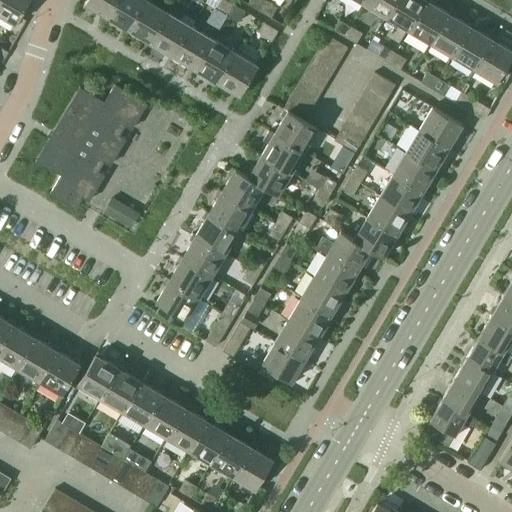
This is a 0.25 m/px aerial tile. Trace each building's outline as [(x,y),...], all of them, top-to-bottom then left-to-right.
[(0,0),(0,14),(15,23),(28,0),(0,0)] [(86,0),(85,3),(107,16),(116,0),(86,0)] [(116,0),(107,16),(129,29),(145,0),(116,0)] [(145,0),(129,29),(151,42),(168,12),(147,0),(145,0)] [(220,0),(215,8),(227,15),(233,4),(225,0),(220,0)] [(249,0),(247,3),(259,10),(264,0),(249,0)] [(264,0),(259,10),(270,17),(276,7),(265,0),(264,0)] [(365,0),(363,3),(385,16),(394,0),(365,0)] [(394,0),(385,16),(407,29),(424,0),(394,0)] [(424,0),(407,29),(429,42),(447,12),(426,0),(424,0)] [(227,15),(239,22),(245,11),(233,4),(227,15)] [(151,42),(173,55),(191,25),(168,12),(151,42)] [(429,42),(451,55),(469,25),(447,12),(429,42)] [(332,29),(344,36),(350,26),(338,19),(332,29)] [(260,34),(271,41),(277,30),(266,24),(260,34)] [(173,55),(195,68),(213,38),(191,25),(173,55)] [(451,55),(473,68),(491,38),(469,25),(451,55)] [(344,36),(355,43),(361,33),(350,26),(344,36)] [(320,45),(340,57),(347,46),(326,34),(320,45)] [(195,68),(217,81),(235,51),(213,38),(195,68)] [(473,68),(496,82),(511,54),(511,50),(491,38),(473,68)] [(314,55),(334,67),(340,57),(320,45),(314,55)] [(376,55),(388,62),(394,52),(382,45),(376,55)] [(217,81),(239,94),(257,65),(235,51),(217,81)] [(388,62),(399,69),(405,59),(394,52),(388,62)] [(307,66),(328,78),(334,67),(314,55),(307,66)] [(301,76),(322,88),(328,78),(307,66),(301,76)] [(420,82),(432,88),(438,78),(426,71),(420,82)] [(368,82),(388,95),(394,84),(374,72),(368,82)] [(295,86),(316,98),(322,88),(301,76),(295,86)] [(432,88),(443,95),(449,85),(438,78),(432,88)] [(361,94),(381,106),(388,95),(368,82),(361,94)] [(50,192),(75,207),(78,203),(82,195),(89,199),(104,174),(97,170),(103,160),(110,164),(125,138),(118,134),(124,124),(131,128),(146,102),(114,83),(103,102),(94,96),(94,95),(79,86),(53,131),(48,139),(35,160),(50,169),(50,168),(60,174),(50,192)] [(289,97),(310,109),(316,98),(295,86),(289,97)] [(453,101),(483,119),(489,109),(460,91),(453,101)] [(354,106),(374,118),(381,106),(361,94),(354,106)] [(283,107),(287,110),(304,119),(310,109),(289,97),(283,107)] [(348,116),(368,128),(374,118),(354,106),(348,116)] [(418,128),(448,146),(461,124),(432,106),(418,128)] [(274,132),(304,150),(317,127),(304,119),(287,110),(274,132)] [(341,128),(361,140),(368,128),(348,116),(341,128)] [(334,140),(354,152),(361,140),(341,128),(334,140)] [(405,151),(435,168),(448,146),(418,128),(405,151)] [(261,154),(290,172),(304,150),(274,132),(269,129),(262,140),(267,143),(261,154)] [(392,172),(422,190),(435,168),(405,151),(392,172)] [(264,186),(277,194),(290,172),(261,154),(248,176),(247,176),(264,186)] [(349,177),(359,183),(366,171),(356,165),(349,177)] [(221,190),(251,208),(264,186),(247,176),(248,176),(234,168),(221,190)] [(379,195),(409,212),(422,190),(392,172),(379,195)] [(319,188),(329,195),(336,183),(325,177),(319,188)] [(342,188),(352,194),(359,183),(349,177),(342,188)] [(312,200),(322,206),(329,195),(319,188),(312,200)] [(208,212),(238,230),(251,208),(221,190),(208,212)] [(104,210),(131,226),(140,211),(113,195),(104,210)] [(366,217),(396,234),(409,212),(379,195),(366,217)] [(322,221),(333,227),(340,216),(329,209),(322,221)] [(299,221),(309,227),(316,216),(306,210),(299,221)] [(275,222),(285,228),(292,217),(282,211),(275,222)] [(195,234),(225,252),(238,230),(208,212),(195,234)] [(353,239),(369,248),(383,257),(396,234),(366,217),(353,239)] [(268,234),(278,240),(285,228),(275,222),(268,234)] [(326,253),(356,270),(369,248),(353,239),(340,230),(332,243),(322,237),(316,247),(326,253)] [(182,256),(212,274),(225,252),(195,234),(182,256)] [(279,254),(289,260),(296,249),(286,243),(279,254)] [(313,275),(343,292),(356,270),(326,253),(313,275)] [(272,266),(283,272),(289,260),(279,254),(272,266)] [(249,266),(259,272),(266,261),(255,255),(249,266)] [(169,278),(199,296),(212,274),(182,256),(169,278)] [(242,278),(252,284),(259,272),(249,266),(242,278)] [(300,297),(330,314),(343,292),(313,275),(300,297)] [(199,296),(169,278),(155,301),(160,304),(156,311),(181,325),(185,318),(199,296)] [(511,278),(503,293),(511,298),(511,278)] [(253,298),(263,304),(270,293),(260,287),(253,298)] [(511,298),(503,293),(491,314),(511,326),(511,298)] [(287,319),(317,336),(330,314),(300,297),(287,319)] [(246,310),(256,316),(263,304),(253,298),(246,310)] [(222,310),(233,316),(240,305),(229,299),(222,310)] [(205,340),(215,346),(233,316),(222,310),(205,340)] [(511,326),(491,314),(479,335),(504,350),(511,338),(511,337),(511,326)] [(0,346),(13,324),(0,316),(0,346)] [(274,341),(304,358),(317,336),(287,319),(274,341)] [(222,350),(233,356),(250,326),(240,320),(222,350)] [(0,346),(0,356),(18,367),(35,337),(13,324),(0,346)] [(479,335),(466,356),(492,371),(499,359),(504,362),(509,353),(504,350),(479,335)] [(18,367),(40,380),(57,350),(35,337),(18,367)] [(261,363),(291,381),(304,358),(274,341),(261,363)] [(40,380),(62,393),(80,364),(57,350),(40,380)] [(77,384),(100,397),(118,367),(95,354),(77,384)] [(466,356),(454,377),(480,392),(492,371),(466,356)] [(100,397),(122,410),(140,380),(118,367),(100,397)] [(454,377),(442,398),(467,413),(480,392),(454,377)] [(122,410),(144,423),(162,393),(140,380),(122,410)] [(511,388),(502,405),(511,411),(511,388)] [(144,423),(166,436),(184,406),(162,393),(144,423)] [(426,432),(448,445),(462,422),(469,426),(475,417),(467,413),(442,398),(429,419),(432,421),(426,432)] [(0,421),(8,407),(0,401),(0,421)] [(490,426),(500,433),(511,412),(511,411),(502,405),(490,426)] [(166,436),(188,449),(206,419),(184,406),(166,436)] [(0,421),(0,429),(8,434),(20,414),(8,407),(0,421)] [(8,434),(18,441),(30,420),(20,414),(8,434)] [(44,439),(56,447),(68,426),(56,419),(44,439)] [(188,449),(210,462),(228,432),(206,419),(188,449)] [(18,441),(30,448),(42,427),(30,420),(18,441)] [(56,447),(66,453),(79,432),(68,426),(56,447)] [(484,437),(494,443),(500,433),(490,426),(484,437)] [(66,453),(78,460),(90,439),(79,432),(66,453)] [(210,462),(232,475),(250,445),(228,432),(210,462)] [(511,436),(498,460),(511,467),(511,436)] [(78,460),(88,466),(101,445),(90,439),(78,460)] [(88,466),(100,473),(112,452),(101,445),(88,466)] [(232,475),(255,488),(272,459),(250,445),(232,475)] [(100,473),(110,479),(123,458),(112,452),(100,473)] [(110,479),(122,486),(134,465),(123,458),(110,479)] [(122,486),(132,492),(145,471),(134,465),(122,486)] [(0,494),(10,478),(0,471),(0,494)] [(144,499),(150,488),(156,478),(145,471),(132,492),(144,499)] [(150,488),(162,495),(168,485),(156,478),(150,488)] [(178,490),(190,496),(196,486),(184,479),(178,490)] [(42,508),(48,511),(54,511),(65,494),(54,488),(42,508)] [(144,499),(156,506),(162,495),(150,488),(144,499)] [(200,502),(212,509),(218,499),(206,492),(200,502)] [(54,511),(68,511),(75,500),(65,494),(54,511)] [(212,509),(216,511),(240,511),(218,499),(212,509)] [(68,511),(81,511),(85,506),(75,500),(68,511)] [(371,511),(391,511),(377,503),(371,511)]
